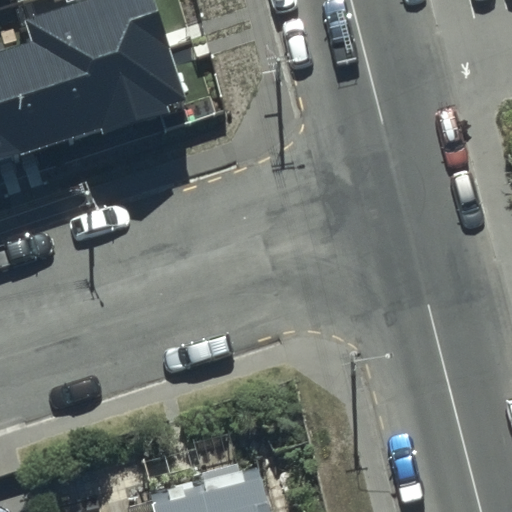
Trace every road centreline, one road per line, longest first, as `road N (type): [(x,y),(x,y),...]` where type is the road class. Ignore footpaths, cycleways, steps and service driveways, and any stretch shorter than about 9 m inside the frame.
road 1 (residential): [(402,210),(0,338)]
road 2 (tertiary): [(402,210),(481,511)]
road 3 (tertiary): [(351,0),(402,210)]
